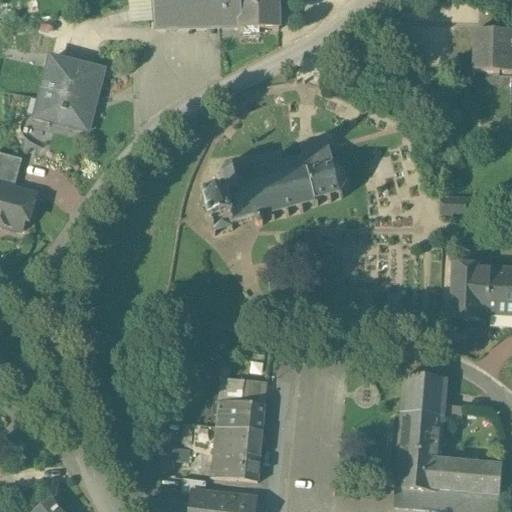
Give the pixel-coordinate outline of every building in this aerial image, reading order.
[(188,0),(153,0),(155,31),(190,29),(188,0)] [(188,0),(190,29),(207,29),(207,13),(229,12),(228,0),(188,0)] [(278,0),(228,0),(229,12),(207,13),(207,29),(239,28),(239,32),(279,31),(278,0)] [(511,33),(474,33),(473,74),(511,75),(511,33)] [(105,73),(52,59),(36,119),(90,133),(105,73)] [(304,159),(291,162),(290,158),(287,159),(289,163),(276,166),(275,162),(273,163),(274,167),(262,170),(261,166),(259,167),(260,171),(247,175),(246,172),(249,170),(248,169),(245,170),(238,168),(238,164),(236,164),(236,168),(229,169),(226,166),(225,167),(227,170),(223,177),(219,176),(219,178),(223,179),(227,195),(226,195),(226,196),(223,196),(224,200),(221,201),(220,198),(218,196),(213,198),(210,200),(211,204),(208,204),(207,200),(204,201),(205,205),(204,205),(204,206),(199,207),(200,210),(203,210),(204,212),(206,212),(209,222),(207,223),(207,225),(204,226),(205,229),(210,228),(210,229),(211,228),(212,232),(215,232),(215,234),(214,238),(216,238),(217,235),(218,235),(216,228),(228,225),(231,231),(231,230),(232,232),(234,232),(232,226),(234,225),(235,228),(240,227),(240,228),(255,223),(256,226),(259,228),(263,227),(265,224),(265,221),(272,219),(273,224),(276,223),(275,218),(286,215),(287,220),(290,219),(288,214),(300,211),(302,216),(304,215),(303,210),(316,207),(316,209),(319,208),(318,203),(328,200),(329,205),(332,204),(331,200),(339,197),(343,201),(344,199),(341,196),(346,188),(350,189),(351,186),(346,185),(344,177),(347,174),(346,172),(343,174),(334,169),(335,165),(334,165),(327,139),(300,147),(304,159)] [(22,162),(0,156),(0,184),(16,188),(22,162)] [(36,199),(0,189),(0,228),(23,235),(27,216),(31,217),(36,199)] [(467,202),(441,201),(441,216),(454,217),(467,217),(467,202)] [(511,301),(489,300),(490,270),(454,267),(454,282),(480,283),(478,320),(489,321),(489,314),(511,315),(511,301)] [(511,271),(490,270),(489,300),(511,301),(511,271)] [(480,283),(454,282),(451,319),(478,320),(480,283)] [(511,315),(489,314),(489,321),(489,324),(511,326),(511,315)] [(189,363),(174,361),(172,378),(186,380),(189,363)] [(445,381),(405,378),(395,491),(436,495),(436,492),(458,494),(458,490),(475,491),(474,496),(499,498),(502,469),(438,463),(445,381)] [(240,406),(220,404),(217,430),(238,432),(240,406)] [(265,409),(240,406),(238,432),(262,435),(265,409)] [(238,432),(217,430),(214,455),(229,456),(230,445),(237,446),(238,432)] [(262,435),(238,432),(237,446),(230,445),(229,456),(235,457),(260,460),(262,435)] [(190,453),(169,450),(168,463),(189,466),(190,453)] [(229,456),(214,455),(211,480),(233,483),(235,457),(229,456)] [(260,460),(235,457),(233,483),(258,485),(260,460)] [(206,484),(182,481),(181,495),(192,497),(192,495),(205,497),(206,484)] [(205,497),(192,495),(192,497),(189,511),(254,511),(256,502),(205,497)] [(52,509),(47,503),(36,511),(55,511),(57,511),(54,507),(52,509)]
